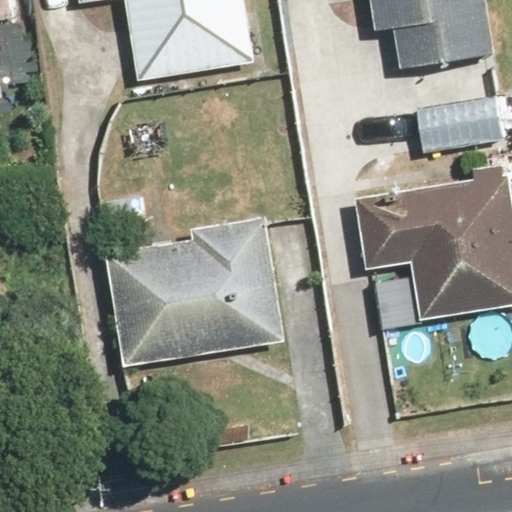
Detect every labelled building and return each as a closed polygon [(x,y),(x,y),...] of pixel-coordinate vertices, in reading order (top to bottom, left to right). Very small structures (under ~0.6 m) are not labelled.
[(0,0),(0,80),(15,77),(7,30),(38,24),(33,0),(0,0)] [(265,66),(254,0),(91,0),(92,3),(111,0),(139,0),(152,83),(265,66)] [(416,68),(505,60),(500,0),(386,0),(389,30),(412,28),(416,68)] [(417,96),(426,144),(511,128),(501,80),(417,96)] [(511,177),(371,199),(382,269),(427,261),(437,319),(511,306),(511,177)] [(123,255),(141,366),(300,341),(281,219),(207,231),(208,241),(123,255)]
